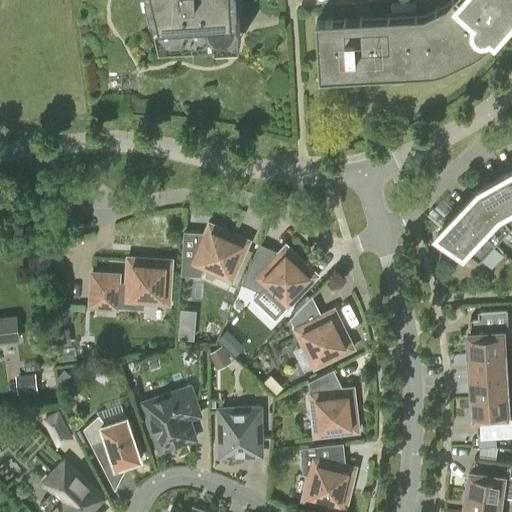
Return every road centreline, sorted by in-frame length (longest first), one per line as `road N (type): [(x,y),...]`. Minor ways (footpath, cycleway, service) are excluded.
road 1 (residential): [(0,152),(135,142),(271,173),(367,174)]
road 2 (residential): [(342,251),(280,212),(188,200),(109,214),(101,250)]
road 3 (tertiary): [(401,511),(410,371),(380,234)]
road 4 (tertiary): [(367,174),(468,128),(511,87)]
road 5 (residential): [(511,134),(440,178),(380,234)]
road 6 (residential): [(138,511),(148,491),(175,476),(223,487),(273,511)]
